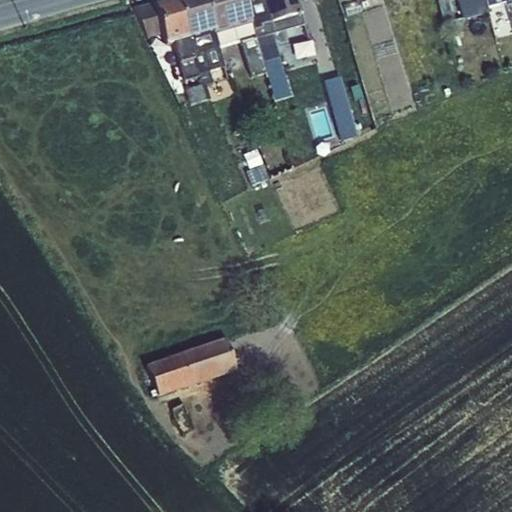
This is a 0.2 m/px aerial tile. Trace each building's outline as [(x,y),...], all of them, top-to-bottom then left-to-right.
[(186,38),(175,0),(166,0),(152,4),(161,34),(165,45),(173,42),(186,38)] [(211,31),(202,0),(175,0),(186,38),(211,31)] [(250,21),(243,0),(202,0),(211,31),(212,33),(250,21)] [(270,22),(264,0),(243,0),(250,21),(270,22)] [(264,0),(270,22),(300,14),(301,13),(297,0),(264,0)] [(485,8),(483,0),(456,0),(458,4),(447,7),(439,9),(443,24),(487,12),(485,8)] [(161,34),(152,4),(132,9),(145,37),(161,34)] [(273,35),(298,27),(304,26),(300,14),(270,22),(250,21),(262,62),(279,57),(273,35)] [(262,62),(250,21),(212,33),(217,48),(240,42),(247,66),(262,62)] [(298,27),(306,56),(312,54),(304,26),(298,27)] [(212,33),(211,31),(186,38),(192,59),(197,77),(200,85),(201,85),(211,82),(208,71),(223,66),(217,48),(212,33)] [(178,63),(192,59),(186,38),(173,42),(178,63)] [(178,63),(183,80),(197,77),(192,59),(178,63)] [(322,81),(339,140),(355,135),(338,77),(322,81)] [(200,85),(185,90),(189,104),(205,100),(201,85),(200,85)] [(263,158),(245,161),(249,187),(267,184),(263,158)] [(144,365),(157,396),(235,370),(224,339),(144,365)]
